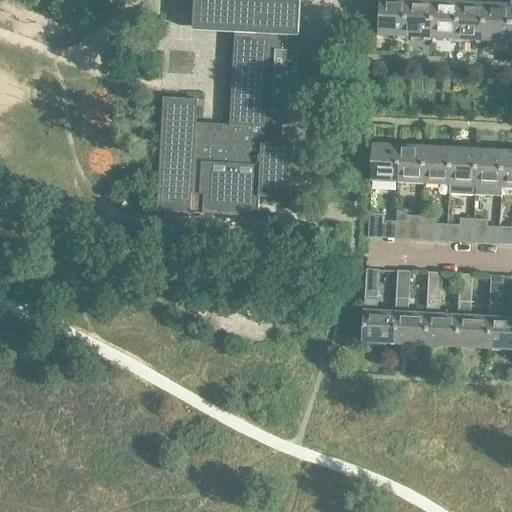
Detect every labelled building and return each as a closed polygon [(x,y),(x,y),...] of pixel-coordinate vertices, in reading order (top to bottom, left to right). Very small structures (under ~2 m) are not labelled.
[(162,99),(157,213),(203,215),(259,217),(260,197),(291,198),(293,145),(277,144),(278,128),(282,129),(284,114),(295,114),(298,51),(286,50),(287,35),(299,35),(300,0),(194,0),(193,32),(235,33),(230,125),(196,122),(196,101),(162,99)] [(406,39),(408,0),(382,0),(380,38),(406,39)] [(408,0),(406,39),(432,41),(434,0),(408,0)] [(434,0),(432,41),(458,42),(460,0),(434,0)] [(473,0),(460,0),(458,42),(484,44),(486,1),(486,0),(475,0),(473,0)] [(511,6),(511,2),(486,1),(484,44),(510,45),(511,6)] [(399,185),(401,148),(374,147),(372,184),(399,185)] [(401,148),(399,185),(425,186),(427,150),(401,148)] [(453,151),(427,150),(425,186),(451,188),(453,151)] [(453,151),(451,188),(451,196),(477,197),(477,189),(479,152),(453,151)] [(479,152),(477,189),(503,191),(505,154),(479,152)] [(511,154),(505,154),(503,191),(511,190),(511,154)] [(383,240),(385,216),(371,215),(370,239),(383,240)] [(422,242),(423,219),(409,218),(407,241),(422,242)] [(437,219),(423,219),(422,242),(436,243),(437,219)] [(475,221),(461,220),(459,244),(474,245),(475,221)] [(489,221),(475,221),(474,245),(488,246),(489,221)] [(163,233),(152,245),(167,258),(177,247),(163,233)] [(395,346),(396,315),(377,314),(380,272),(367,272),(363,344),(395,346)] [(399,273),(396,315),(395,346),(426,348),(428,316),(409,315),(411,274),(399,273)] [(430,275),(428,316),(426,348),(457,349),(459,318),(440,317),(442,276),(430,275)] [(461,277),(459,318),(457,349),(489,351),(490,320),(471,319),(473,277),(461,277)] [(493,278),(490,320),(489,351),(511,352),(511,321),(502,320),(504,279),(493,278)] [(368,359),(511,366),(511,352),(369,346),(368,359)]
